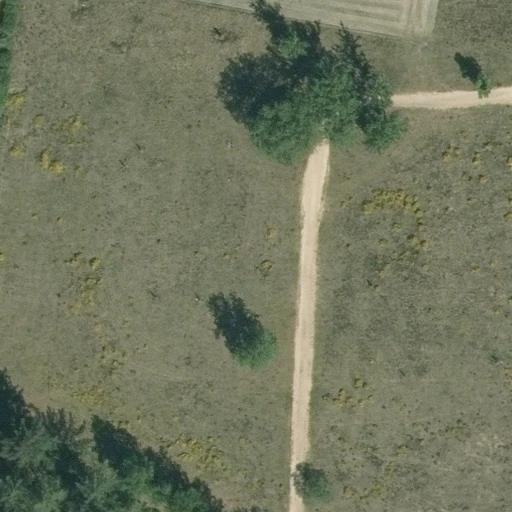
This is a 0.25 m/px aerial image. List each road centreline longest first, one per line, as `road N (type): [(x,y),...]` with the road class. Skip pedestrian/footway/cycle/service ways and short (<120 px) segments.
road 1 (track): [(511,93),(361,102),(336,111),(316,147),(296,511)]
road 2 (track): [(171,511),(0,394)]
